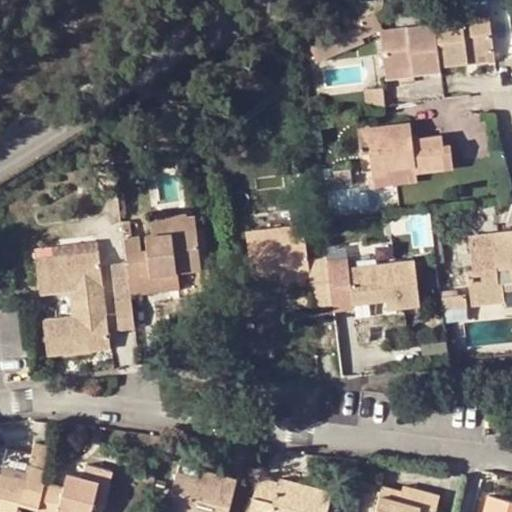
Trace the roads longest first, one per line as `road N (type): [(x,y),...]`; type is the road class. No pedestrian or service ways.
road 1 (residential): [(511,457),(397,433),(0,399)]
road 2 (tertiary): [(283,0),(203,34),(0,159)]
